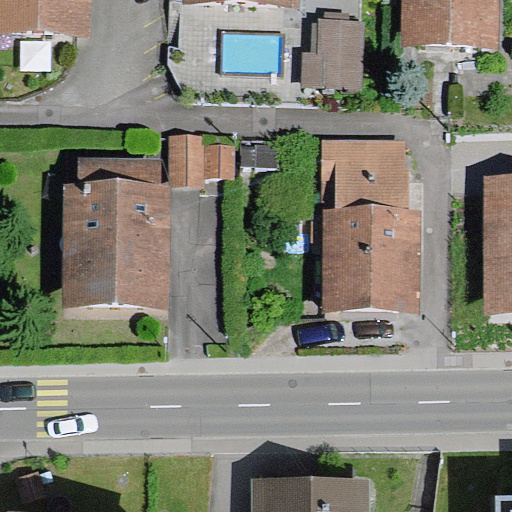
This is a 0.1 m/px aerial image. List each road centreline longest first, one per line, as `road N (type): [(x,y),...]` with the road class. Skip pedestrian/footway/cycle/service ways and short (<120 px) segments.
road 1 (secondary): [(511,399),(0,409)]
road 2 (residential): [(435,131),(0,116)]
